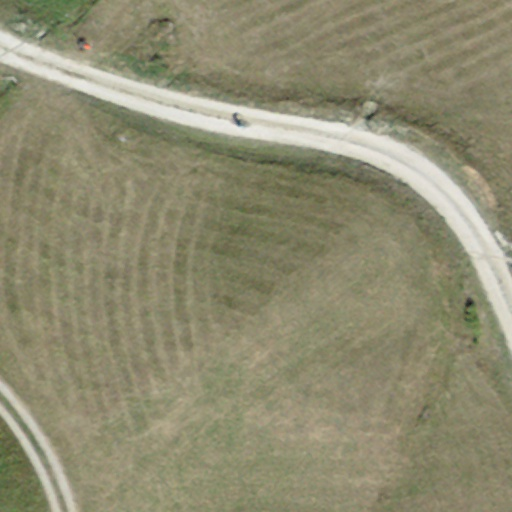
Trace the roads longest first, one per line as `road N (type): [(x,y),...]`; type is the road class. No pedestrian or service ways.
road 1 (track): [(0,46),(207,115),(374,147),(453,202),(511,315)]
road 2 (track): [(62,511),(52,474),(14,402),(0,391)]
